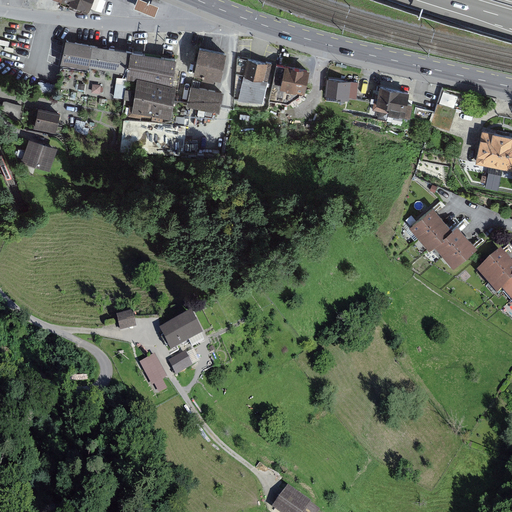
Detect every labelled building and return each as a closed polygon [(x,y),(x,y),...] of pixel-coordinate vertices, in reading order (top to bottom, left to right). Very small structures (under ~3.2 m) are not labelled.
[(92,0),(65,0),(89,10),(92,0)] [(146,0),(136,0),(133,7),(155,16),(159,5),(146,0)] [(94,45),(67,40),(63,63),(90,68),(94,45)] [(133,52),(94,45),(90,68),(129,75),(133,52)] [(228,52),(203,46),(197,72),(222,78),(228,52)] [(177,60),(133,52),(129,75),(173,83),(177,60)] [(273,63),(251,58),(242,97),(264,102),(273,63)] [(311,69),(288,64),(283,88),(305,93),(311,69)] [(353,82),(329,78),(326,96),(350,100),(353,82)] [(139,80),(134,111),(173,117),(179,87),(139,80)] [(225,92),(194,85),(191,104),(221,110),(225,92)] [(136,90),(133,90),(133,86),(126,86),(125,97),(135,98),(136,90)] [(413,93),(382,87),(378,111),(409,116),(413,93)] [(431,122),(449,129),(461,95),(443,89),(431,122)] [(61,113),(40,108),(36,129),(56,133),(61,113)] [(186,122),(133,119),(131,150),(184,153),(186,122)] [(511,135),(485,131),(480,161),(511,167),(511,135)] [(58,146),(32,139),(25,162),(51,169),(58,146)] [(480,248),(460,225),(455,228),(436,206),(412,227),(433,250),(439,244),(459,267),(480,248)] [(511,261),(503,252),(480,272),(500,296),(507,290),(511,295),(511,261)] [(133,310),(116,314),(120,330),(137,326),(133,310)] [(191,310),(159,327),(171,349),(203,332),(191,310)] [(186,352),(169,361),(176,374),(192,365),(186,352)] [(155,353),(139,362),(152,385),(167,377),(155,353)] [(319,511),(322,509),(288,484),(272,507),(279,511),(319,511)]
